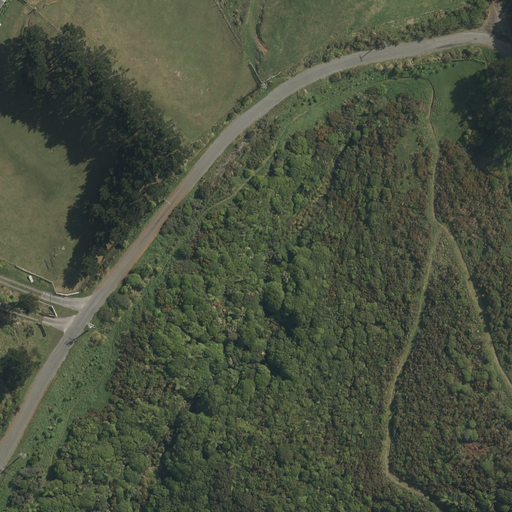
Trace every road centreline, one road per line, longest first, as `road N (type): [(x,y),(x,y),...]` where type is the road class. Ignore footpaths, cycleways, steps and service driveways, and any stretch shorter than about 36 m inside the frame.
road 1 (unclassified): [(0,461),(92,304),(169,205),(294,82),(340,63),(458,38),(488,36),(511,49)]
road 2 (track): [(470,511),(388,468),(396,383),(437,209),(446,214),(477,311),(511,385)]
